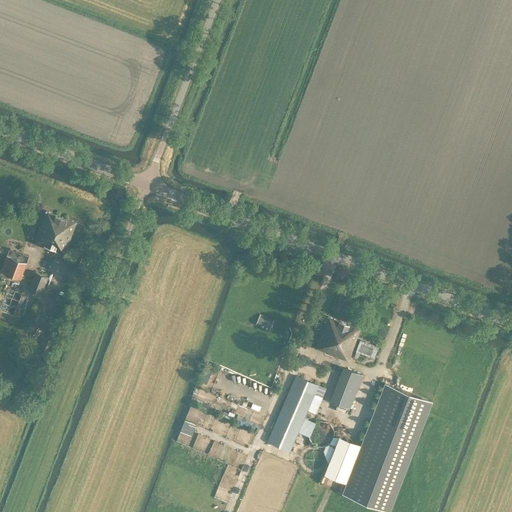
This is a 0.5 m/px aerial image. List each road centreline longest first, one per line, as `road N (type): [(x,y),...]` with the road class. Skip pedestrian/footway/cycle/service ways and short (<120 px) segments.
road 1 (tertiary): [(511,325),(146,183)]
road 2 (unclassified): [(146,183),(216,0)]
road 3 (tertiary): [(146,183),(0,128)]
road 4 (track): [(237,191),(346,223),(335,258)]
